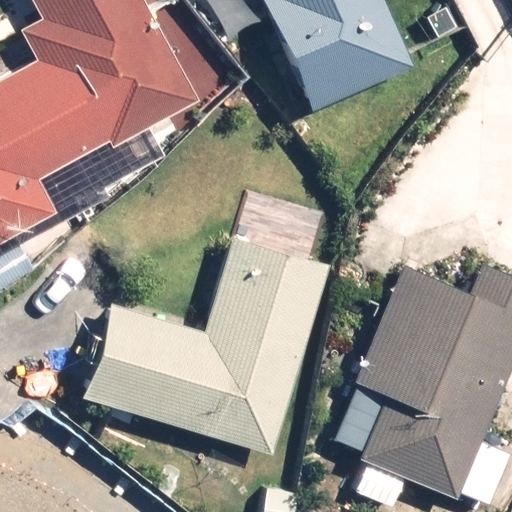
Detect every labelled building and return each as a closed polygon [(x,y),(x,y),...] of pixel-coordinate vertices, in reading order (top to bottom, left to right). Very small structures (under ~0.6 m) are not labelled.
[(153,153),(133,117),(180,90),(128,0),(27,0),(36,16),(14,28),(29,55),(0,71),(0,239),(46,213),(153,153)] [(245,0),(200,0),(214,30),(251,13),(245,0)] [(249,0),(294,106),(400,62),(373,0),(249,0)] [(315,261),(218,233),(190,329),(97,303),(70,397),(260,452),(315,261)] [(511,339),(511,280),(465,260),(452,290),(393,264),(317,437),(445,493),(511,339)]
